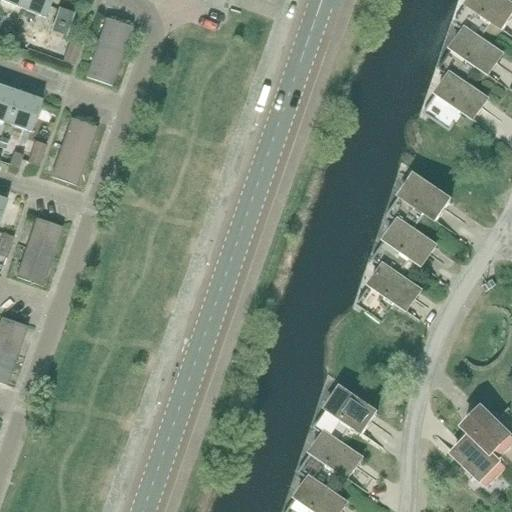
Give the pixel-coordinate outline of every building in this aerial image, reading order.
[(0,0),(0,1),(21,10),(25,0),(0,0)] [(45,19),(52,0),(25,0),(21,10),(45,19)] [(480,42),(480,41),(488,29),(504,42),(508,37),(511,30),(511,10),(498,0),(470,0),(453,26),(464,33),(464,32),(480,42)] [(65,37),(73,16),(59,11),(52,33),(65,37)] [(121,59),(131,30),(106,21),(96,50),(121,59)] [(0,42),(7,45),(12,33),(4,30),(0,39),(0,42)] [(480,41),(480,42),(464,32),(464,33),(438,71),(449,78),(449,77),(465,87),(465,86),(477,69),(488,77),(501,58),(502,56),(480,41)] [(15,48),(20,36),(12,33),(7,45),(15,48)] [(73,67),(80,47),(70,43),(63,63),(73,67)] [(111,88),(121,59),(96,50),(86,79),(111,88)] [(465,86),(465,87),(449,77),(449,78),(423,116),(431,121),(449,133),(455,125),(462,114),(473,122),(486,103),(487,101),(465,86)] [(18,95),(16,95),(0,89),(0,122),(7,125),(18,95)] [(31,133),(41,104),(18,95),(7,125),(31,133)] [(86,159),(96,130),(71,121),(61,150),(86,159)] [(38,167),(45,147),(35,144),(28,164),(38,167)] [(76,188),(86,159),(61,150),(51,179),(76,188)] [(18,170),(23,157),(14,154),(10,167),(18,170)] [(437,224),(451,202),(414,177),(387,217),(397,224),(398,223),(413,234),(414,232),(425,216),(437,224)] [(51,259),(62,230),(36,221),(26,250),(51,259)] [(414,232),(413,234),(398,223),(397,224),(372,262),(382,269),(383,268),(398,278),(399,277),(410,261),(422,268),(435,249),(436,247),(414,232)] [(0,257),(6,260),(13,239),(3,236),(0,243),(0,257)] [(41,288),(51,259),(26,250),(16,279),(41,288)] [(399,277),(398,278),(383,268),(382,269),(356,307),(382,325),(387,319),(388,316),(395,306),(407,313),(419,295),(421,292),(399,277)] [(0,352),(17,358),(27,330),(1,321),(0,324),(0,352)] [(0,384),(6,387),(17,358),(0,352),(0,384)] [(377,415),(366,408),(340,390),(313,430),(323,437),(324,436),(339,446),(340,445),(351,428),(363,436),(376,417),(377,415)] [(511,438),(495,422),(483,411),(463,430),(471,437),(474,440),(497,462),(498,461),(511,446),(511,438)] [(340,445),(339,446),(324,436),(323,437),(298,475),(308,482),(309,481),(324,491),(325,490),(336,473),(348,481),(360,463),(362,460),(340,445)] [(497,462),(474,440),(471,437),(465,444),(453,456),(480,483),(480,482),(486,488),(498,476),(504,470),(505,471),(506,469),(498,461),(497,462)] [(325,490),(324,491),(309,481),(308,482),(287,511),(341,511),(346,507),(347,505),(325,490)]
